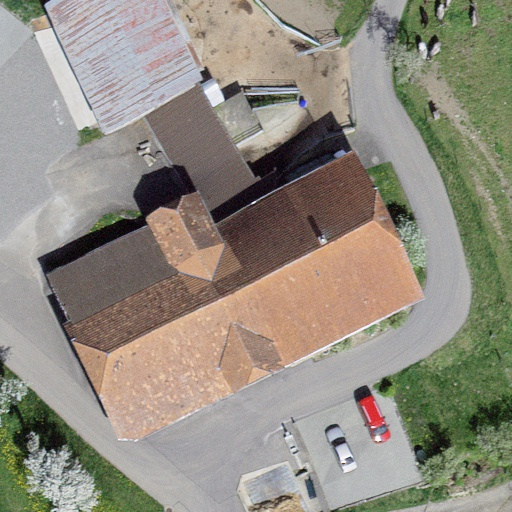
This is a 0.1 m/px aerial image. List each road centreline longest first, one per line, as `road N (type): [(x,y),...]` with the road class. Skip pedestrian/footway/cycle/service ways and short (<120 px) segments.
road 1 (unclassified): [(390,0),(373,74),(440,237),(444,308),(413,340),(150,469)]
road 2 (unclassified): [(150,469),(0,340)]
